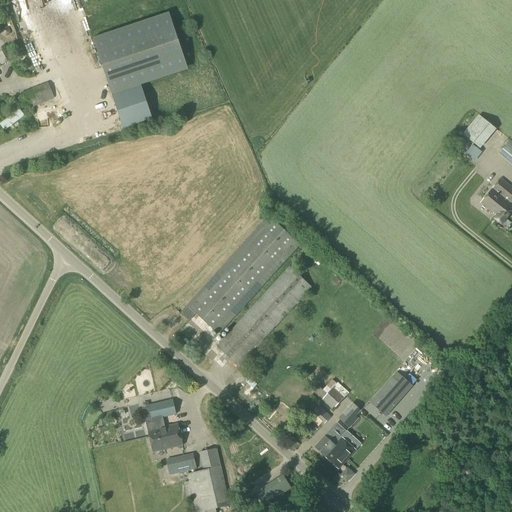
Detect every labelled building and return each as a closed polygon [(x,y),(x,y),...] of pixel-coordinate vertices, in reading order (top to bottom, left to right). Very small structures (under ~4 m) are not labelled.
[(10,0),(16,15),(31,9),(27,0),(10,0)] [(0,64),(0,66),(14,59),(8,48),(0,52),(0,64)] [(23,91),(29,108),(57,99),(51,82),(23,91)] [(141,86),(112,96),(123,129),(152,120),(141,86)] [(481,146),(498,127),(483,113),(466,132),(481,146)] [(80,134),(89,127),(87,124),(78,131),(80,134)] [(511,166),(511,143),(508,140),(497,154),(511,166)] [(478,145),(471,154),(477,160),(485,151),(478,145)] [(503,205),(511,193),(511,188),(499,179),(479,203),(494,215),(501,206),(503,205)] [(501,206),(494,215),(495,216),(493,219),(500,225),(511,209),(511,193),(503,205),(501,206)] [(216,333),(298,244),(268,216),(186,306),(216,333)] [(238,367),(312,288),(288,266),(215,346),(238,367)] [(189,321),(195,315),(187,308),(181,314),(189,321)] [(204,335),(195,335),(196,346),(205,346),(204,335)] [(207,344),(202,350),(209,356),(214,351),(207,344)] [(385,417),(412,387),(397,374),(370,404),(385,417)] [(258,389),(261,384),(251,378),(248,383),(258,389)] [(327,395),(315,384),(310,389),(332,411),(344,399),(333,388),(327,395)] [(166,435),(164,427),(162,418),(175,415),(171,400),(148,405),(151,419),(144,420),(147,436),(155,435),(155,438),(159,437),(159,439),(164,438),(164,436),(166,435)] [(330,417),(318,406),(312,413),(324,424),(330,417)] [(99,429),(106,427),(104,419),(97,421),(99,429)] [(155,435),(147,436),(151,452),(182,445),(177,424),(164,427),(166,435),(164,436),(164,438),(159,439),(159,437),(155,438),(155,435)] [(331,447),(341,437),(330,428),(313,447),(325,458),(333,449),(331,447)] [(333,449),(325,458),(338,469),(355,450),(341,437),(331,447),(333,449)] [(230,506),(217,447),(198,453),(202,471),(195,472),(194,470),(196,469),(193,454),(175,458),(179,474),(186,472),(187,474),(186,474),(195,511),(192,511),(215,511),(215,509),(230,506)] [(353,474),(347,468),(339,477),(346,483),(353,474)] [(263,506),(291,488),(282,474),(254,492),(263,506)]
